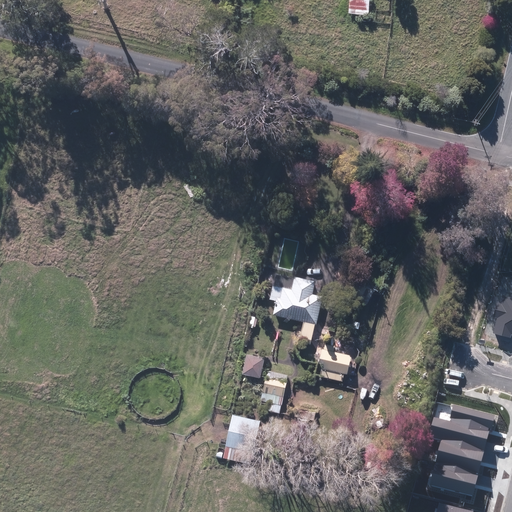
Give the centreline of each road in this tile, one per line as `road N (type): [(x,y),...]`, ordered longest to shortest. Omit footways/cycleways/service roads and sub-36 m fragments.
road 1 (unclassified): [(499,150),(0,28)]
road 2 (track): [(458,367),(501,192),(499,150)]
